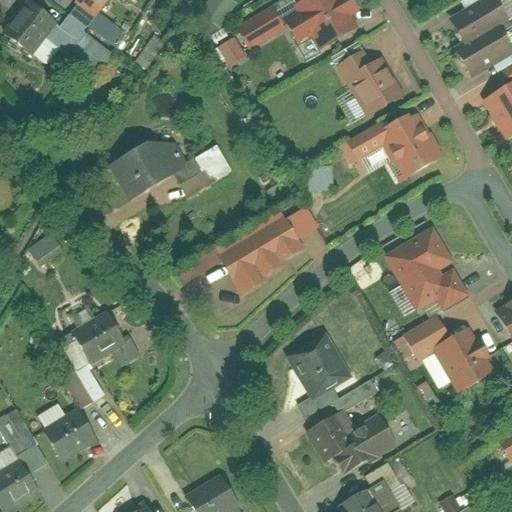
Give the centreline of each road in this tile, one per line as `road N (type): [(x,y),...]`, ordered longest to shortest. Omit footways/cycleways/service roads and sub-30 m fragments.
road 1 (residential): [(0,135),(149,296),(210,386)]
road 2 (residential): [(442,175),(288,276),(210,386)]
road 3 (residential): [(70,511),(210,386)]
road 4 (residential): [(470,159),(379,0)]
road 5 (residential): [(210,386),(290,511)]
